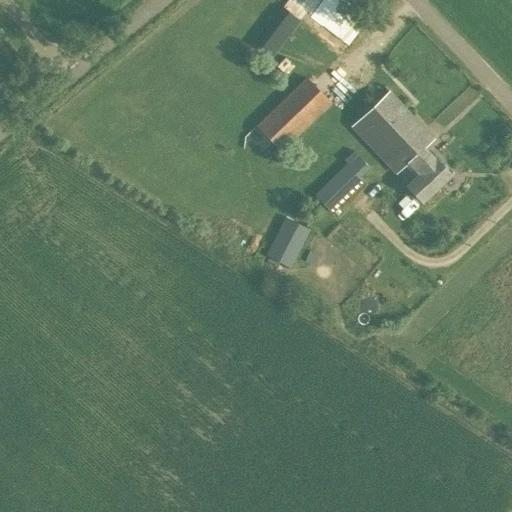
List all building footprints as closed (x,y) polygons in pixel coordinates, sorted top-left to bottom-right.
[(311,32),(339,56),(369,20),(343,0),(286,0),(254,43),(272,57),(303,17),(315,28),(311,32)] [(281,153),(331,103),(306,77),(255,125),(281,153)] [(455,181),(450,175),(424,148),(408,164),(418,174),(406,185),(422,202),(440,185),(445,190),(455,181)] [(343,159),(347,163),(314,195),(330,212),(363,180),(360,177),(371,168),(353,149),(343,159)] [(285,216),(265,255),(290,268),(310,229),(285,216)]
